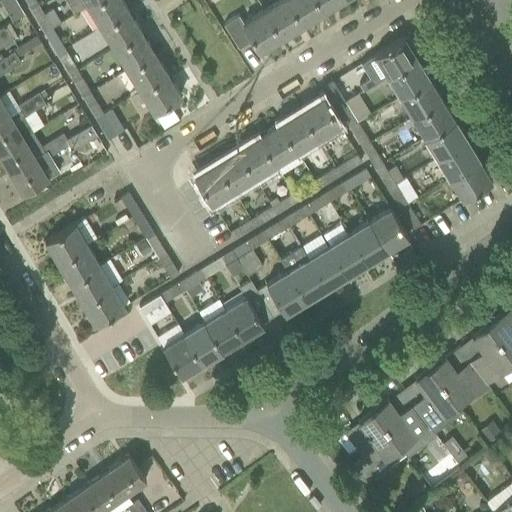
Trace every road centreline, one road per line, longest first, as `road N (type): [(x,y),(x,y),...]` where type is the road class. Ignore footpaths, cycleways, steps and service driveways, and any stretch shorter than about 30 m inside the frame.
road 1 (residential): [(196,253),(156,184),(160,157),(409,0)]
road 2 (residential): [(271,416),(511,231)]
road 3 (residential): [(96,416),(0,245)]
road 4 (residential): [(96,416),(271,416)]
